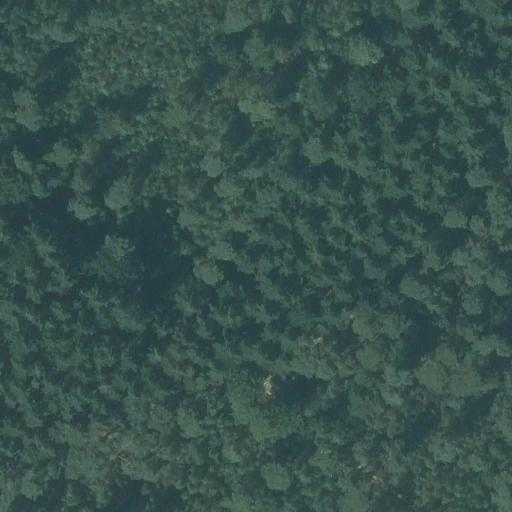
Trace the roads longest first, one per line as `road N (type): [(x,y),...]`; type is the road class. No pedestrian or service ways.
road 1 (track): [(0,470),(100,422),(302,352),(400,268),(440,192),(511,104)]
road 2 (track): [(246,372),(416,511)]
